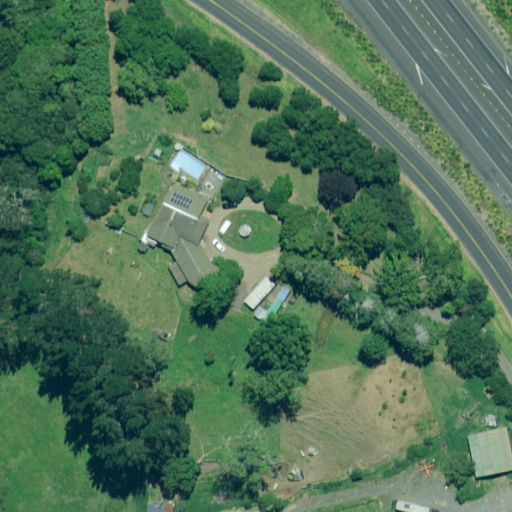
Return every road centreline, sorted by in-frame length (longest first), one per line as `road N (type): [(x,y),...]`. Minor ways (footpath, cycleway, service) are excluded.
road 1 (unclassified): [(209,0),(377,130),(430,183),(511,296)]
road 2 (motorway): [(511,177),(361,0)]
road 3 (motorway): [(397,0),(511,138)]
